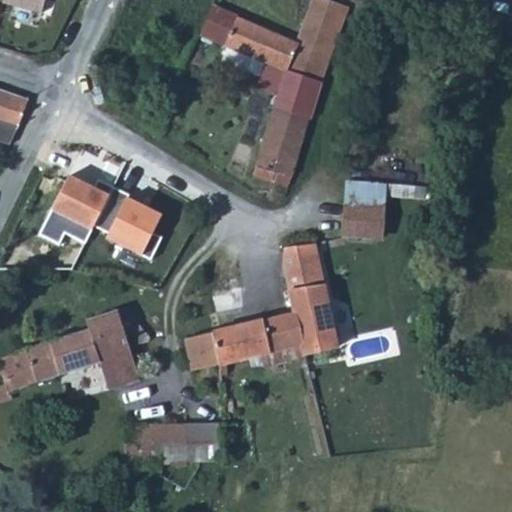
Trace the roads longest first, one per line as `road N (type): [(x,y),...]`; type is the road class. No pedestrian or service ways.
road 1 (residential): [(58,97),(213,199),(265,226),(299,224)]
road 2 (unclassified): [(0,219),(58,97)]
